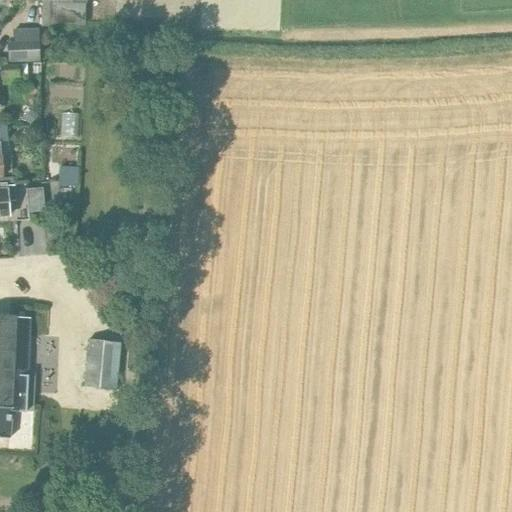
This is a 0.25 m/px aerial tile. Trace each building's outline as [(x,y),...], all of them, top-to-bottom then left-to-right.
[(50,23),(84,24),(85,6),(87,6),(87,0),(42,0),(42,1),(50,1),(50,23)] [(40,41),(39,29),(15,30),(15,43),(8,44),(8,60),(41,59),(40,41)] [(18,78),(18,66),(1,66),(1,79),(18,78)] [(31,109),(22,119),(29,125),(38,116),(31,109)] [(59,166),(58,186),(76,187),(77,167),(59,166)] [(0,215),(9,215),(6,183),(0,183),(0,215)] [(123,262),(106,261),(104,289),(120,290),(123,262)] [(10,409),(25,410),(29,318),(0,316),(0,438),(9,439),(10,409)] [(120,342),(88,339),(83,388),(115,391),(120,342)]
